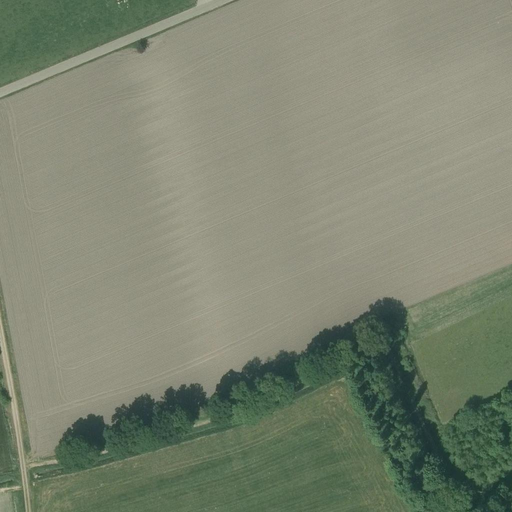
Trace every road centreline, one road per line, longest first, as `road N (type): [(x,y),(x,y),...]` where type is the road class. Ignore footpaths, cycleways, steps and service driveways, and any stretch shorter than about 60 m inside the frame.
road 1 (unclassified): [(0,95),(225,0)]
road 2 (track): [(0,337),(28,511)]
